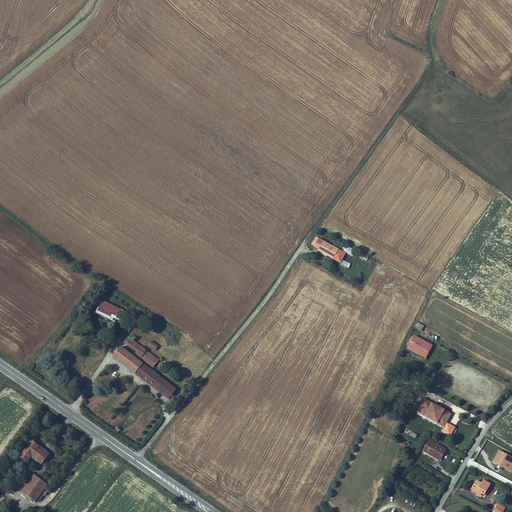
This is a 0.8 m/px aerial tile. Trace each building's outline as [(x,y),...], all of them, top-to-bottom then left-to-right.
[(323,254),(337,262),(340,257),(343,258),(345,254),(318,239),(314,246),(324,252),(323,254)] [(366,255),(346,243),(345,246),(341,243),(339,247),(363,260),(366,255)] [(105,304),(98,315),(112,324),(114,321),(119,324),(124,316),(105,304)] [(417,335),(432,343),(436,338),(421,328),(417,335)] [(414,339),(428,349),(432,343),(417,335),(414,339)] [(159,360),(131,338),(126,344),(141,355),(140,357),(154,367),(159,360)] [(154,343),(151,347),(158,353),(161,348),(154,343)] [(155,373),(151,370),(124,349),(116,359),(148,383),(155,373)] [(154,367),(157,369),(162,362),(159,360),(154,367)] [(155,373),(148,383),(173,401),(179,391),(155,373)] [(423,400),(426,396),(431,399),(433,397),(427,393),(418,406),(436,418),(438,416),(426,407),(429,404),(423,400)] [(445,405),(433,397),(431,399),(426,396),(423,400),(429,404),(426,407),(438,416),(436,418),(442,422),(449,411),(444,407),(445,405)] [(444,407),(449,411),(442,422),(443,422),(452,409),(445,405),(444,407)] [(438,456),(444,460),(448,452),(431,443),(426,452),(436,458),(438,456)] [(33,460),(40,465),(47,456),(30,444),(18,460),(25,465),(30,459),(28,457),(31,454),(35,458),(33,460)] [(511,459),(498,452),(493,460),(500,464),(498,466),(511,473),(511,470),(511,459)] [(48,492),(44,489),(46,486),(34,477),(20,494),(32,503),(39,495),(43,498),(48,492)] [(481,494),(484,495),(490,485),(484,481),(482,485),(475,481),(470,489),(477,493),(476,495),(480,496),(481,494)]
